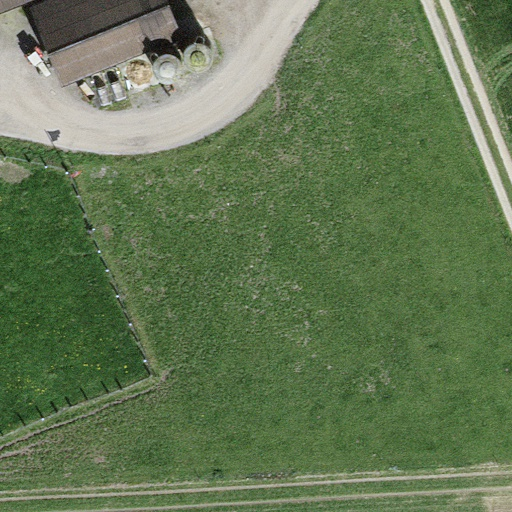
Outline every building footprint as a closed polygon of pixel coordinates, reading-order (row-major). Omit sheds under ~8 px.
[(0,0),(0,9),(23,0),(0,0)] [(182,33),(168,0),(33,0),(30,2),(61,81),(182,33)] [(198,34),(191,34),(186,38),(182,43),(181,49),(182,55),(186,60),(192,63),(198,64),(204,62),(209,57),(211,52),(211,45),(208,40),(204,36),(198,34)] [(166,46),(160,47),(155,51),(152,56),(151,63),(153,69),(157,73),(162,76),(169,76),(174,74),(179,69),(181,63),(180,57),(177,52),(172,48),(166,46)] [(151,72),(150,67),(147,62),(143,59),(137,58),(132,59),(127,61),(123,65),(121,71),(122,76),(124,81),(128,85),(133,88),(138,88),(143,86),(148,83),(151,78),(151,72)]
